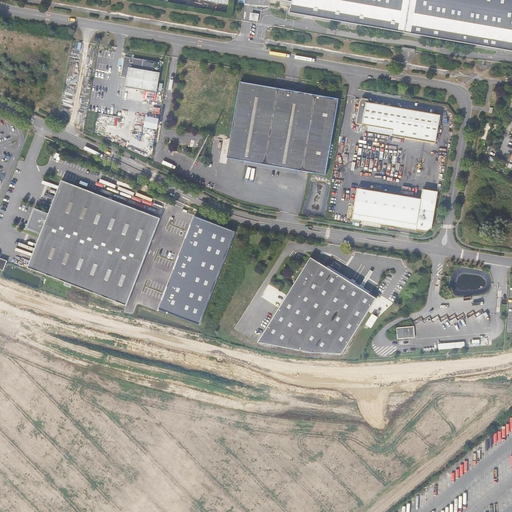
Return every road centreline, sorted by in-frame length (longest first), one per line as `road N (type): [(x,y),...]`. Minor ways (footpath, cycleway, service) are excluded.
road 1 (unclassified): [(0,8),(456,88),(466,116),(444,251)]
road 2 (tertiary): [(511,356),(291,362),(0,282)]
road 3 (unclassified): [(444,251),(241,218),(0,103)]
